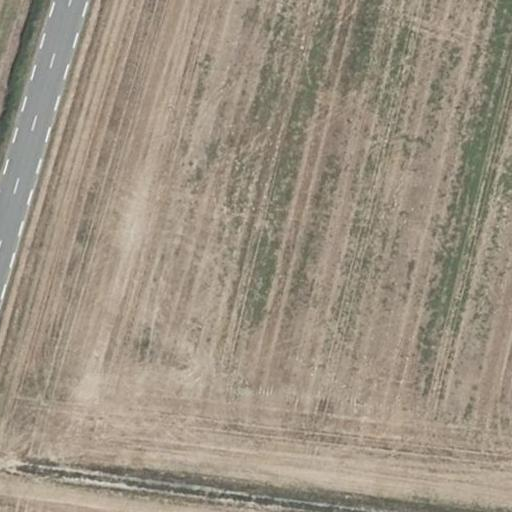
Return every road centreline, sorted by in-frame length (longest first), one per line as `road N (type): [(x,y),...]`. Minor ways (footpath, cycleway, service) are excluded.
road 1 (track): [(0,464),(349,511)]
road 2 (tertiary): [(0,248),(76,0)]
